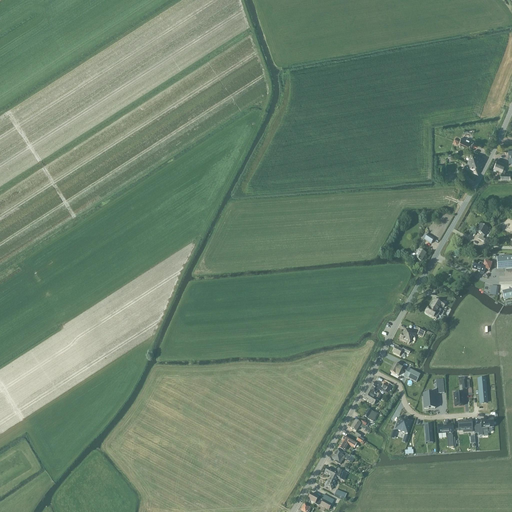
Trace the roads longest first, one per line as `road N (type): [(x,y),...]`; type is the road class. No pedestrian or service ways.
road 1 (tertiary): [(373,371),(511,107)]
road 2 (tertiary): [(293,511),(373,371)]
road 3 (residential): [(373,371),(397,384),(418,415),(478,414)]
